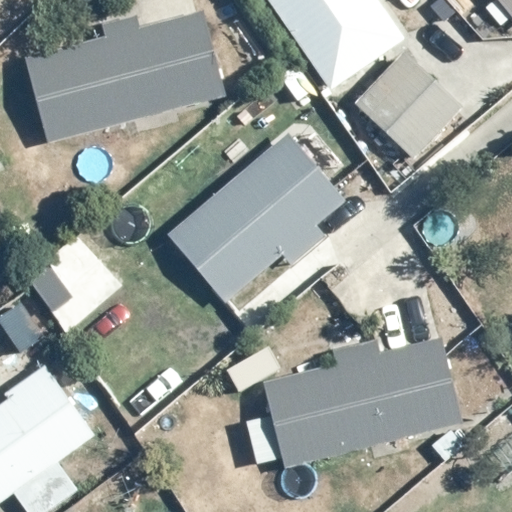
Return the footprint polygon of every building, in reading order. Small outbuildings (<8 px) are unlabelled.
[(403,41),(373,0),(265,0),(331,92),(403,41)] [(511,0),(492,0),(511,23),(511,0)] [(222,100),(198,13),(22,60),(46,148),(222,100)] [(460,114),(403,57),(353,106),(411,164),(460,114)] [(210,164),(228,186),(167,236),(224,305),(287,254),(293,262),(330,232),(323,224),(347,204),(290,135),(270,151),(252,129),(210,164)] [(323,353),(328,370),(260,386),(281,472),(459,427),(438,342),(368,359),(364,343),(323,353)] [(97,436),(39,355),(0,383),(0,403),(2,406),(0,407),(0,504),(18,492),(31,511),(33,511),(74,483),(60,463),(97,436)]
